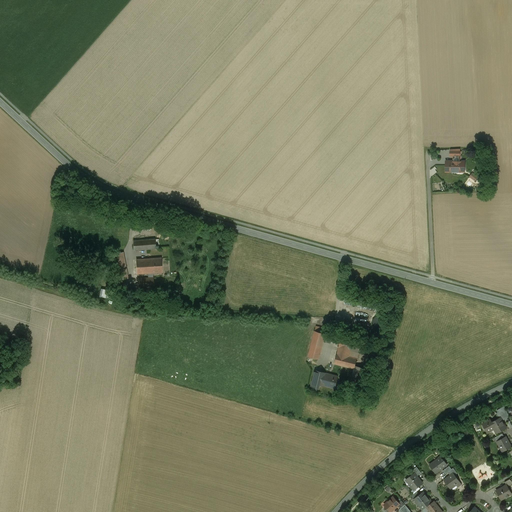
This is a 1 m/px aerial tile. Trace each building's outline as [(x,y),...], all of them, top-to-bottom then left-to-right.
[(453,162),(446,161),(446,172),(464,172),(464,162),(461,162),(453,162)] [(155,239),(133,241),(134,250),(143,249),(143,250),(156,248),(155,239)] [(128,278),(123,253),(114,254),(119,280),(128,278)] [(161,258),(136,260),(138,288),(154,287),(153,273),(161,273),(161,258)] [(99,296),(110,299),(112,291),(101,288),(99,296)] [(384,325),(384,323),(384,320),(382,318),(380,317),(378,317),(376,317),(374,319),(373,321),(372,323),(373,325),(374,327),(376,328),(378,329),(381,328),(383,327),(384,325)] [(326,329),(316,327),(308,357),(319,360),(326,329)] [(362,339),(342,334),(334,364),(354,369),(357,358),(350,356),(351,351),(358,353),(361,342),(362,339)] [(338,377),(315,371),(311,386),(318,388),(319,385),(335,388),(338,377)] [(509,417),(506,410),(498,414),(500,418),(502,421),(509,417)] [(500,418),(491,423),(496,433),(506,428),(502,421),(500,418)] [(502,433),(495,437),(497,442),(505,438),(502,433)] [(497,442),(502,452),(511,447),(509,443),(508,443),(505,438),(497,442)] [(447,465),(441,456),(438,458),(439,459),(430,465),(435,473),(447,465)] [(421,473),(417,467),(412,471),(414,473),(417,476),(421,473)] [(414,473),(406,480),(414,490),(422,483),(417,476),(414,473)] [(450,476),(444,480),(444,481),(445,480),(451,487),(455,484),(458,487),(461,485),(455,475),(453,473),(450,476)] [(508,487),(507,486),(505,487),(504,486),(496,491),(500,498),(504,495),(505,498),(511,494),(508,487)] [(417,492),(411,496),(414,500),(416,499),(415,498),(419,495),(417,492)] [(426,497),(423,492),(419,495),(415,498),(416,499),(420,504),(418,505),(422,510),(425,508),(426,507),(432,503),(430,501),(430,500),(427,496),(426,497)] [(399,503),(393,497),(387,502),(389,503),(386,507),(390,511),(398,506),(400,504),(399,503)] [(438,507),(433,501),(432,503),(426,507),(430,511),(441,511),(440,509),(440,508),(439,508),(439,507),(438,507)]
